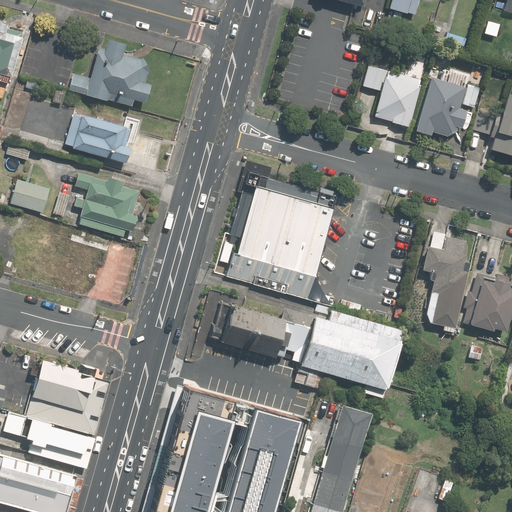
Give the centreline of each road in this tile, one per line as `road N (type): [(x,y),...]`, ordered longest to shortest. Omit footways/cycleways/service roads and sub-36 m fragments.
road 1 (primary): [(213,133),(154,344)]
road 2 (primary): [(154,344),(106,511)]
road 3 (residential): [(511,207),(355,162)]
road 4 (residential): [(154,344),(0,305)]
road 5 (residential): [(219,109),(355,162)]
road 6 (residential): [(355,162),(213,133)]
